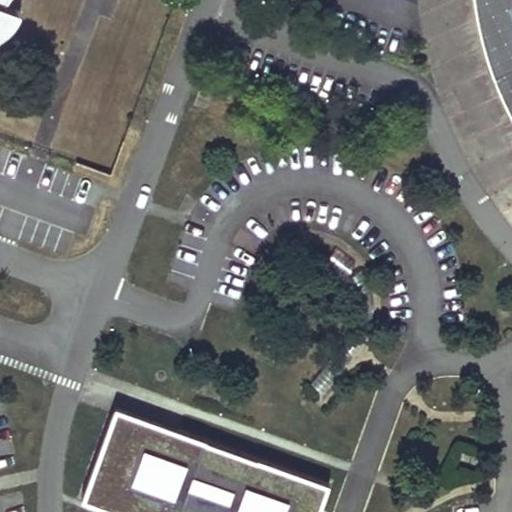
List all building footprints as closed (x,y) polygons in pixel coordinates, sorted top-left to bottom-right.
[(0,0),(0,36),(1,36),(4,34),(7,31),(10,28),(12,25),(14,22),(15,21),(16,18),(17,16),(18,14),(19,11),(4,5),(5,2),(6,0),(0,0)] [(511,0),(473,0),(478,24),(486,57),(497,86),(511,117),(511,0)] [(356,322),(348,340),(311,383),(321,392),(360,346),(369,328),(371,308),(368,288),(359,270),(348,277),(354,290),(357,310),(356,322)] [(161,366),(160,366),(158,366),(156,367),(155,368),(154,369),(153,371),(153,372),(153,374),(154,376),(154,377),(156,378),(157,379),(159,379),(160,379),(162,379),(164,378),(165,377),(166,376),(166,374),(166,372),(166,371),(165,369),(164,368),(163,367),(161,366)] [(238,406),(241,397),(192,379),(190,389),(238,406)] [(316,511),(327,482),(110,402),(76,495),(123,511),(316,511)] [(419,459),(425,438),(410,433),(404,456),(419,459)] [(475,469),(480,455),(460,447),(455,461),(475,469)]
